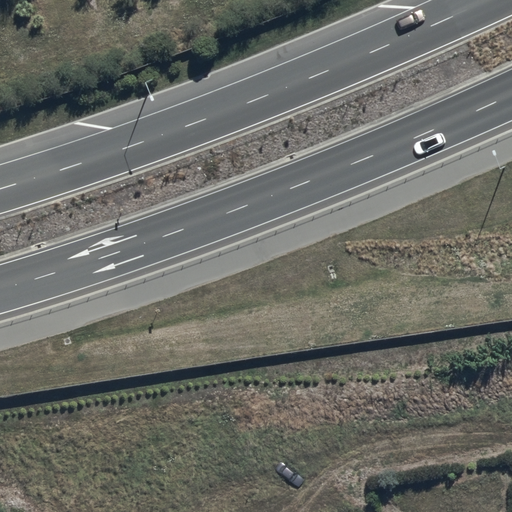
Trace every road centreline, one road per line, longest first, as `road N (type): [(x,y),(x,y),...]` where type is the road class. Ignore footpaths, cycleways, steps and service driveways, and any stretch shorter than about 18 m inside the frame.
road 1 (trunk): [(511,96),(254,203),(0,291)]
road 2 (trunk): [(0,189),(177,129),(489,0)]
